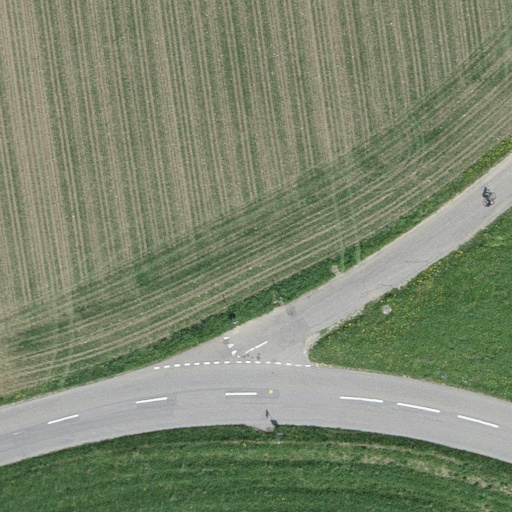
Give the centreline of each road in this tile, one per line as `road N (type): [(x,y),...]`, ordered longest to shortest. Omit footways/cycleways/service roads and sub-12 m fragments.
road 1 (unclassified): [(511,179),(362,288),(239,355),(223,392)]
road 2 (tertiary): [(511,430),(421,407),(223,392)]
road 3 (tertiary): [(223,392),(137,400),(0,436)]
